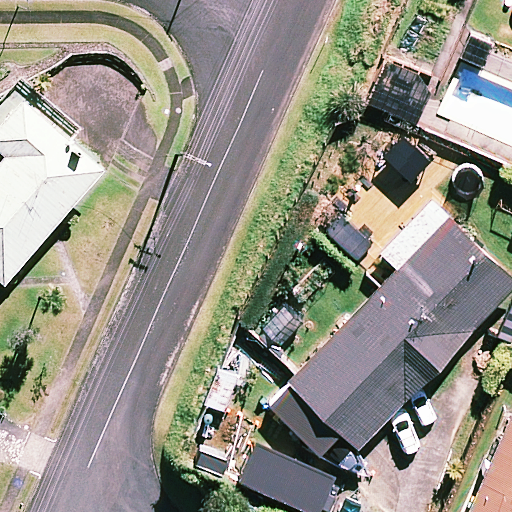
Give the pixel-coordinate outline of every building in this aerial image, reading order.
[(433,78),(383,55),(364,97),(414,120),(433,78)] [(0,279),(101,159),(15,87),(0,104),(0,279)] [(511,279),(511,276),(428,197),(379,247),(396,263),(268,398),(319,447),(338,426),(356,444),(511,279)] [(235,372),(216,364),(189,427),(208,435),(235,372)] [(511,511),(511,395),(463,511),(511,511)]
